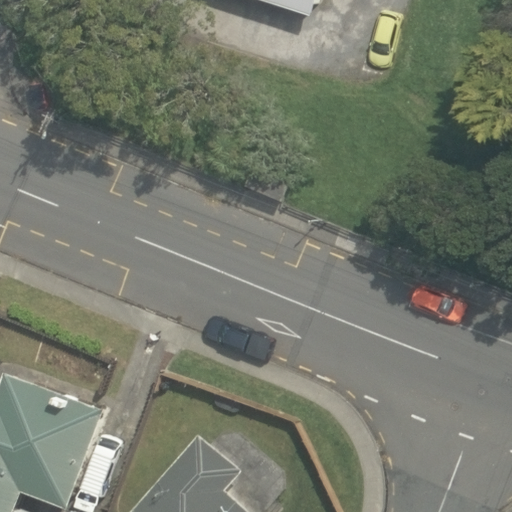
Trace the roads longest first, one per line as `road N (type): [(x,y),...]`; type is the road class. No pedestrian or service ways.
road 1 (tertiary): [(0,184),(486,377)]
road 2 (residential): [(434,511),(486,377)]
